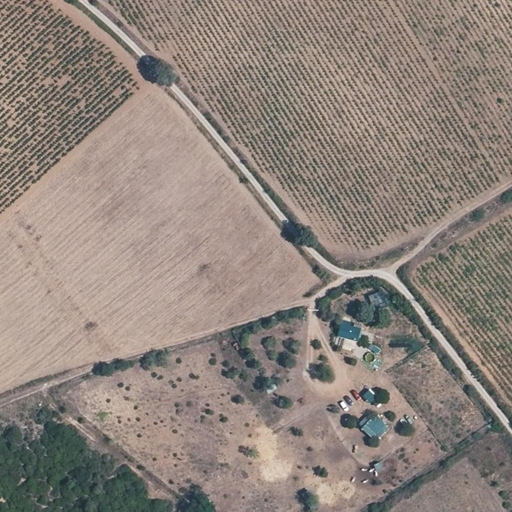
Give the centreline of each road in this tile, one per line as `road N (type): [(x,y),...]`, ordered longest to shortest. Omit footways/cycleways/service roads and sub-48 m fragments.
road 1 (track): [(80,0),(143,54),(318,262),(388,277),(410,298),(511,428)]
road 2 (track): [(354,273),(294,305),(0,406)]
road 3 (track): [(511,183),(446,223),(388,277)]
